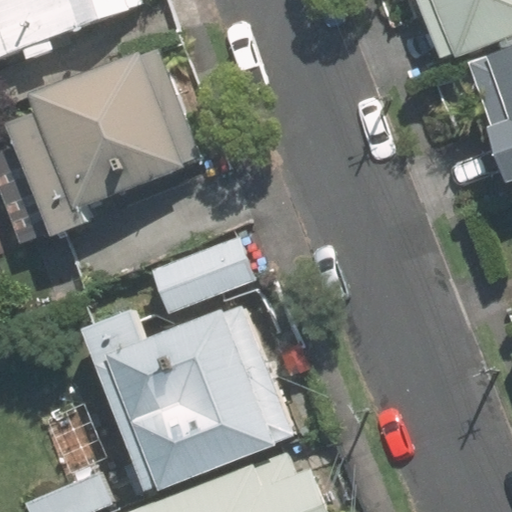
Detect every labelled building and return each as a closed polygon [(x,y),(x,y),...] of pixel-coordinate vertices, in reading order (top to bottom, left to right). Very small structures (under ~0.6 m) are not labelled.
[(0,0),(0,53),(2,58),(142,9),(138,0),(0,0)] [(511,40),(511,0),(434,0),(458,61),(511,40)] [(167,49),(50,97),(57,113),(26,126),(72,239),(107,225),(100,209),(213,162),(167,49)] [(511,54),(482,66),(511,140),(511,54)] [(247,242),(168,275),(183,311),(262,278),(247,242)] [(102,329),(166,493),(308,437),(257,306),(165,342),(152,309),(102,329)] [(164,511),(340,511),(316,451),(164,511)] [(51,499),(55,511),(116,511),(123,510),(110,475),(51,499)]
